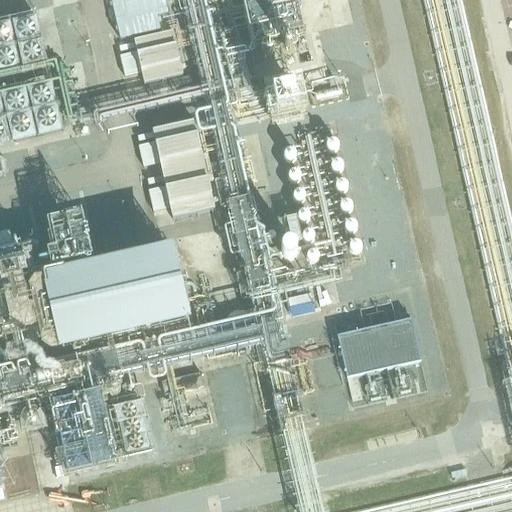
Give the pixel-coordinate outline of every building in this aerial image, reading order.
[(324,511),(316,478),(306,434),(304,435),(280,323),(282,322),(282,321),(283,320),(277,296),(336,283),(334,277),(304,284),(302,270),(348,261),(349,266),(364,263),(335,126),(318,131),(318,134),(279,143),(302,248),(296,250),(295,248),(292,247),(290,247),(287,247),(285,248),(283,249),(282,251),(281,253),(275,255),(274,253),(268,249),(265,238),(263,237),(251,187),(258,185),(252,161),(244,162),(231,106),(253,100),(242,52),(251,48),(303,34),(295,0),(244,0),(242,1),(244,10),(233,13),(229,0),(181,0),(189,33),(173,36),(173,35),(134,44),(134,46),(119,49),(120,54),(136,51),(137,55),(120,59),(125,80),(142,77),(144,88),(182,79),(182,74),(186,73),(185,68),(181,70),(176,52),(192,48),(202,88),(74,117),(62,69),(49,72),(36,16),(0,23),(0,82),(46,73),(48,81),(0,92),(0,151),(63,137),(52,88),(59,86),(67,121),(68,123),(70,125),(72,125),(78,124),(79,128),(204,100),(207,112),(198,114),(197,115),(196,116),(195,118),(194,120),(195,122),(198,134),(198,135),(200,136),(202,136),(203,136),(212,134),(215,149),(201,152),(194,124),(152,134),(153,136),(137,140),(153,214),(170,210),(173,220),(215,211),(208,181),(223,178),(223,182),(215,184),(221,211),(229,209),(233,226),(227,227),(226,228),(225,230),(225,232),(230,256),(231,257),(234,258),(241,256),(256,317),(192,332),(173,248),(47,277),(45,267),(38,269),(31,247),(21,249),(20,244),(13,246),(10,234),(0,236),(0,380),(2,389),(0,389),(0,484),(5,483),(0,460),(0,447),(18,442),(17,437),(14,438),(9,423),(4,424),(0,407),(0,406),(49,396),(53,414),(52,416),(52,417),(56,434),(59,434),(69,477),(61,479),(61,483),(98,474),(97,470),(116,466),(101,393),(98,394),(95,384),(121,378),(121,377),(164,368),(167,383),(162,384),(165,396),(170,395),(176,416),(174,417),(175,422),(171,422),(173,433),(211,425),(208,409),(186,414),(182,394),(199,390),(199,388),(203,387),(200,375),(172,381),(169,367),(255,347),(262,375),(269,373),(293,483),(299,511),(324,511)] [(511,0),(423,0),(509,374),(507,375),(509,383),(505,384),(511,415),(511,225),(460,0),(511,0)] [(265,71),(271,114),(306,109),(300,66),(265,71)] [(311,83),(316,101),(340,95),(336,77),(311,83)] [(311,296),(288,301),(291,314),(314,308),(311,296)] [(412,321),(337,338),(338,341),(332,342),(340,375),(346,374),(353,403),(362,401),(357,378),(421,363),(412,321)] [(139,402),(115,407),(126,459),(150,453),(139,402)] [(37,419),(36,418),(34,416),(33,416),(31,416),(29,417),(28,418),(27,419),(27,421),(27,423),(27,424),(29,426),(30,426),(32,427),(34,426),(35,425),(36,424),(37,423),(37,421),(37,419)] [(511,511),(511,477),(360,511),(511,511)]
